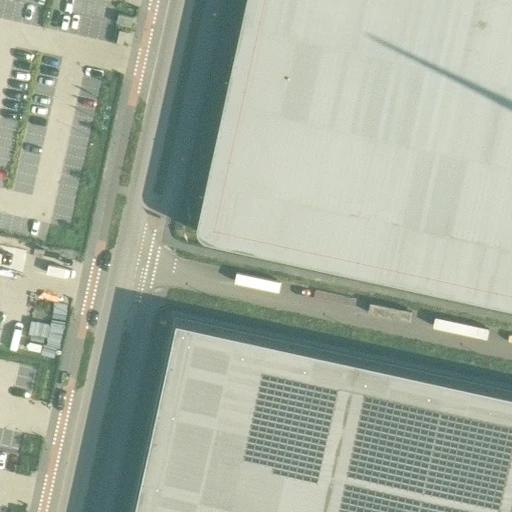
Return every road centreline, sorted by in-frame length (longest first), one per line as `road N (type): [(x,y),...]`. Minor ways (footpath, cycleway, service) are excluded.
road 1 (unclassified): [(126,263),(511,346)]
road 2 (unclassified): [(182,0),(126,263)]
road 3 (unclassified): [(126,263),(71,511)]
